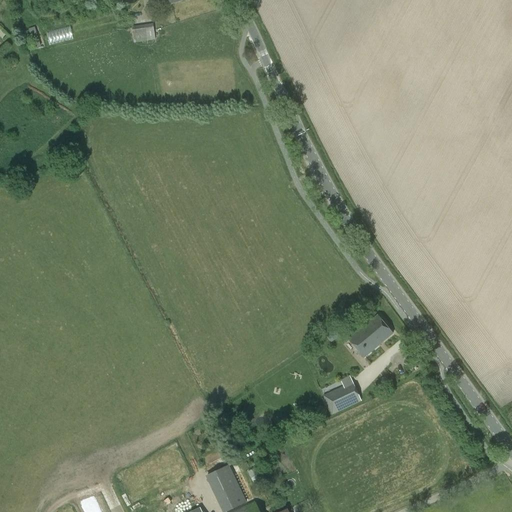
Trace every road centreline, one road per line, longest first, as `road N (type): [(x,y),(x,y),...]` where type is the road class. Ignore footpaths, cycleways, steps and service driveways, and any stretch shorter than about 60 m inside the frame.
road 1 (tertiary): [(511,447),(372,253),(299,131),(238,0)]
road 2 (unclassified): [(395,511),(511,459)]
